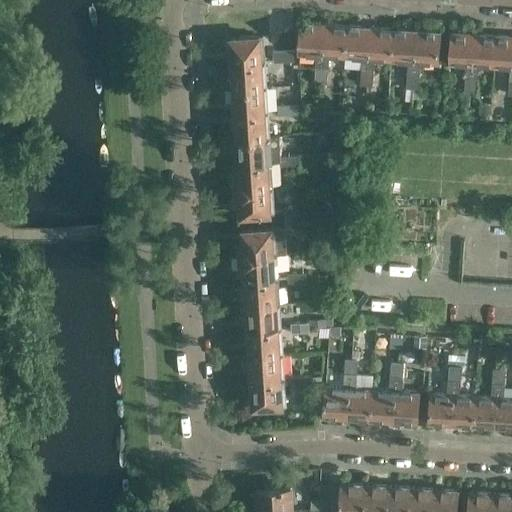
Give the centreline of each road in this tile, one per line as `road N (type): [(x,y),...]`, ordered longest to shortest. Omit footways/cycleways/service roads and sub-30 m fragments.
road 1 (residential): [(178,0),(170,17),(199,458)]
road 2 (residential): [(199,458),(321,451),(511,462)]
road 3 (residential): [(352,286),(511,298)]
